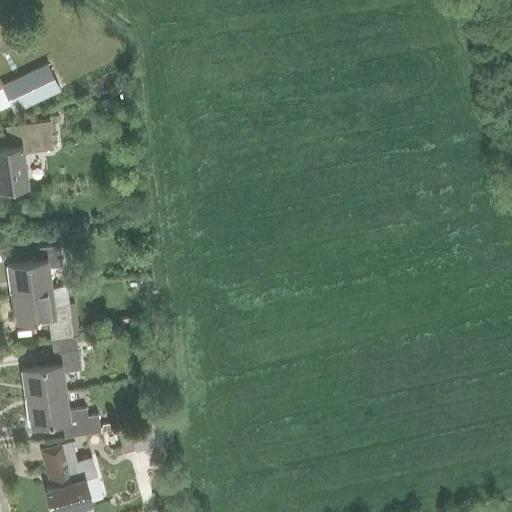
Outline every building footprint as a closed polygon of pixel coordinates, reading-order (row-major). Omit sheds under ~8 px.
[(15,111),(60,89),(47,63),(2,85),(15,111)] [(50,119),(39,121),(12,124),(15,145),(0,146),(0,187),(27,184),(22,152),(54,148),(50,119)] [(11,292),(49,287),(47,267),(61,265),(58,245),(38,247),(39,259),(7,263),(11,292)] [(50,339),(72,336),(67,304),(52,306),(49,287),(11,292),(15,320),(47,316),(50,339)] [(26,396),(64,390),(61,372),(80,369),(75,335),(72,336),(50,339),(54,363),(22,367),(26,396)] [(100,427),(98,413),(86,415),(85,408),(67,410),(64,390),(26,396),(30,424),(62,419),(63,431),(64,431),(64,436),(100,431),(100,427)] [(151,424),(140,427),(145,448),(156,445),(151,424)] [(133,448),(128,428),(127,425),(117,428),(123,450),(133,448)] [(86,453),(114,464),(122,444),(94,433),(86,453)] [(53,511),(56,511),(92,502),(84,477),(96,473),(91,456),(73,461),(71,453),(73,452),(70,440),(41,448),(52,485),(46,487),(53,511)]
